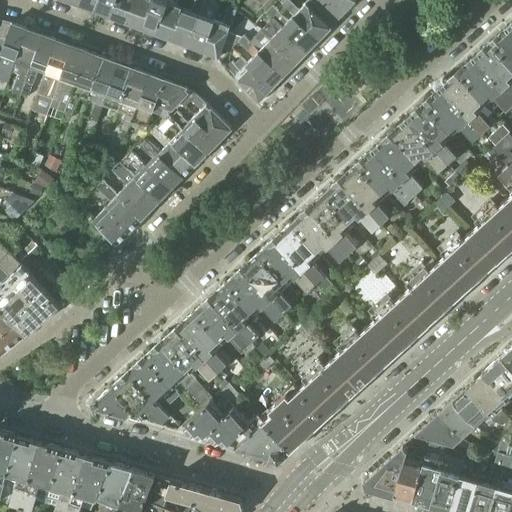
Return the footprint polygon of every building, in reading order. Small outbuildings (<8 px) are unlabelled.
[(81,0),(79,4),(94,9),(97,0),(81,0)] [(97,0),(94,9),(110,15),(115,0),(97,0)] [(115,0),(110,15),(126,21),(133,0),(115,0)] [(140,27),(150,0),(133,0),(126,21),(140,27)] [(150,0),(140,27),(156,32),(168,1),(168,0),(150,0)] [(156,32),(171,38),(184,7),(174,3),(175,0),(168,0),(168,1),(156,32)] [(171,38),(187,44),(203,0),(195,0),(192,10),(184,7),(171,38)] [(203,0),(187,44),(201,49),(214,18),(220,5),(206,0),(203,0)] [(285,0),(283,3),(294,13),(319,38),(330,27),(355,3),(349,0),(306,0),(298,9),(289,0),(285,0)] [(272,5),(267,10),(308,49),(319,38),(294,13),(287,20),(272,5)] [(214,18),(201,49),(214,54),(218,57),(228,31),(235,9),(228,7),(223,21),(214,18)] [(260,29),(261,30),(262,29),(296,61),(308,49),(267,10),(266,12),(271,17),(260,29)] [(0,36),(6,39),(11,22),(3,20),(1,27),(0,26),(0,36)] [(5,44),(3,53),(0,62),(0,78),(3,68),(11,71),(26,27),(11,22),(6,39),(5,44)] [(511,32),(506,26),(490,41),(511,65),(511,32)] [(19,97),(21,94),(41,33),(26,27),(11,71),(11,72),(18,74),(11,94),(19,97)] [(245,32),(243,35),(283,75),(296,61),(262,29),(261,30),(252,39),(245,32)] [(228,31),(218,57),(219,58),(238,40),(242,36),(228,31)] [(38,68),(45,71),(56,39),(41,33),(21,94),(28,97),(32,85),(33,85),(38,71),(37,71),(38,68)] [(253,55),(246,62),(272,86),(283,75),(243,35),(242,36),(238,40),(253,55)] [(47,115),(50,105),(71,44),(56,39),(45,71),(35,99),(35,100),(32,109),(47,115)] [(511,80),(508,76),(511,71),(511,65),(490,41),(473,56),(511,99),(511,80)] [(50,105),(64,111),(86,50),(71,44),(50,105)] [(78,96),(86,99),(102,55),(86,50),(64,111),(72,113),(78,96)] [(89,119),(96,121),(117,61),(102,55),(86,99),(95,102),(89,119)] [(506,110),(511,104),(511,99),(473,56),(456,71),(482,99),(490,92),(506,110)] [(272,86),(246,62),(241,57),(235,64),(232,61),(227,66),(259,99),(272,86)] [(109,107),(117,110),(133,67),(117,61),(96,121),(104,124),(109,111),(108,110),(109,107)] [(127,132),(130,125),(149,73),(133,67),(117,110),(126,114),(120,129),(127,132)] [(475,106),(482,99),(456,71),(440,86),(481,132),(491,124),(475,106)] [(144,131),(153,111),(164,78),(149,73),(130,125),(144,131)] [(165,117),(157,125),(158,126),(169,113),(168,113),(171,109),(172,110),(181,101),(192,89),(164,78),(153,111),(165,117)] [(473,140),(481,132),(440,86),(423,102),(448,130),(456,123),(473,140)] [(231,128),(192,89),(181,101),(186,106),(192,99),(201,109),(195,115),(219,140),(231,128)] [(441,137),(448,130),(423,102),(406,117),(448,163),(457,154),(441,137)] [(172,116),(208,151),(219,140),(195,115),(188,122),(177,111),(172,116)] [(169,113),(158,126),(164,132),(170,126),(177,132),(170,138),(196,163),(208,151),(172,116),(169,113)] [(439,171),(448,163),(406,117),(389,132),(415,160),(423,153),(439,171)] [(3,133),(10,136),(14,126),(6,123),(3,133)] [(165,145),(159,151),(183,176),(196,163),(170,138),(164,132),(158,126),(157,125),(156,124),(150,131),(165,145)] [(20,140),(24,129),(15,126),(11,137),(20,140)] [(407,167),(415,160),(389,132),(372,148),(414,194),(423,185),(407,167)] [(511,153),(509,150),(511,147),(511,136),(508,133),(491,149),(506,165),(504,166),(505,167),(498,174),(511,188),(511,192),(505,199),(511,206),(511,153)] [(144,137),(132,149),(147,164),(171,189),(183,176),(159,151),(144,137)] [(408,199),(414,194),(372,148),(356,163),(382,190),(386,195),(393,189),(406,202),(409,199),(408,199)] [(132,149),(120,161),(125,166),(132,159),(141,169),(134,175),(160,200),(171,189),(147,164),(132,149)] [(467,153),(464,156),(470,162),(473,159),(467,153)] [(45,165),(56,170),(58,171),(63,160),(50,154),(45,165)] [(456,171),(460,176),(468,169),(471,165),(465,159),(454,170),(456,171)] [(128,183),(117,194),(142,218),(160,200),(134,175),(125,166),(120,161),(113,169),(128,183)] [(374,197),(382,190),(356,163),(339,178),(380,224),(390,215),(374,197)] [(68,175),(77,179),(82,168),(72,164),(68,175)] [(460,176),(456,171),(439,187),(443,192),(460,176)] [(39,182),(46,188),(52,180),(45,174),(39,182)] [(372,230),(380,224),(339,178),(323,192),(348,220),(357,213),(372,230)] [(111,201),(105,206),(130,231),(142,218),(117,194),(103,180),(96,186),(111,201)] [(341,227),(348,220),(323,192),(308,206),(348,253),(357,245),(341,227)] [(20,195),(12,194),(0,204),(15,220),(26,209),(34,200),(20,195)] [(480,222),(472,229),(499,259),(511,247),(511,206),(505,199),(498,205),(495,202),(476,218),(480,222)] [(130,231),(105,206),(92,219),(116,245),(130,231)] [(340,260),(348,253),(308,206),(291,221),(317,249),(324,243),(340,260)] [(409,222),(414,219),(409,213),(405,217),(409,222)] [(309,257),(317,249),(291,221),(274,237),(315,283),(327,296),(336,288),(309,257)] [(391,224),(389,225),(385,229),(386,230),(392,237),(398,231),(391,224)] [(445,254),(437,262),(463,291),(474,281),(475,281),(488,269),(487,269),(499,259),(472,229),(463,237),(460,234),(442,250),(445,254)] [(0,306),(3,309),(26,333),(35,324),(34,323),(56,303),(58,304),(60,302),(58,301),(75,284),(54,263),(37,279),(14,255),(21,248),(4,231),(0,234),(0,306)] [(310,287),(315,283),(274,237),(258,252),(283,280),(291,273),(307,291),(311,288),(310,287)] [(276,286),(283,280),(258,252),(242,266),(284,312),(292,304),(276,286)] [(379,254),(372,260),(381,269),(387,262),(379,254)] [(381,269),(372,260),(367,265),(376,274),(381,269)] [(411,285),(402,294),(429,323),(440,313),(453,301),(463,291),(437,262),(429,269),(425,266),(408,282),(411,285)] [(275,320),(284,312),(242,266),(226,280),(251,309),(259,302),(275,320)] [(244,316),(251,309),(226,280),(210,296),(250,342),(259,334),(244,316)] [(376,317),(368,325),(395,354),(429,323),(402,294),(394,301),(391,297),(373,313),(376,317)] [(245,346),(250,342),(210,296),(194,310),(219,338),(226,332),(242,351),(246,347),(245,346)] [(320,305),(315,310),(320,315),(324,311),(320,305)] [(0,306),(0,329),(14,342),(26,333),(3,309),(0,306)] [(211,346),(219,338),(194,310),(177,325),(218,371),(227,363),(211,346)] [(311,317),(304,324),(313,333),(320,326),(311,317)] [(313,333),(304,324),(298,330),(307,339),(313,333)] [(215,373),(218,371),(177,325),(162,339),(186,368),(194,361),(210,379),(215,373)] [(342,348),(332,357),(359,386),(395,354),(368,325),(359,332),(356,329),(338,344),(342,348)] [(0,329),(0,354),(14,342),(0,329)] [(276,337),(279,341),(283,338),(286,335),(282,331),(276,337)] [(196,379),(186,368),(162,339),(145,354),(170,383),(177,376),(186,387),(196,379)] [(265,342),(257,349),(263,355),(271,348),(265,342)] [(511,345),(502,354),(511,364),(511,345)] [(242,362),(248,368),(261,357),(255,350),(242,362)] [(180,394),(170,383),(145,354),(128,369),(154,398),(161,392),(170,402),(180,394)] [(485,370),(508,396),(510,399),(511,397),(511,364),(502,354),(485,370)] [(307,380),(298,388),(325,418),(359,386),(332,357),(324,364),(321,360),(311,369),(303,376),(307,380)] [(170,415),(154,398),(128,369),(112,384),(138,413),(145,406),(157,419),(163,421),(170,415)] [(496,419),(504,421),(510,415),(500,403),(508,396),(485,370),(466,387),(489,412),(496,419)] [(218,381),(223,387),(227,383),(222,377),(218,381)] [(230,397),(233,402),(241,395),(229,382),(222,388),(225,392),(225,393),(229,398),(230,397)] [(142,417),(138,413),(112,384),(94,400),(96,407),(142,420),(142,417)] [(475,425),(489,412),(466,387),(452,400),(475,425)] [(272,411),(263,419),(291,449),(325,418),(298,388),(290,395),(286,392),(268,408),(272,411)] [(200,437),(204,434),(235,406),(228,399),(218,408),(210,399),(182,423),(179,426),(185,433),(193,435),(196,432),(200,437)] [(460,438),(475,425),(452,400),(437,413),(460,438)] [(225,444),(242,428),(249,422),(235,406),(204,434),(209,439),(216,442),(220,439),(225,444)] [(258,413),(249,422),(242,428),(248,434),(234,447),(259,454),(259,455),(262,455),(279,460),(291,449),(263,419),(258,413)] [(438,440),(447,442),(454,444),(460,438),(437,413),(416,433),(429,437),(438,440)] [(0,499),(8,472),(19,434),(0,428),(0,499)] [(9,503),(21,506),(40,440),(19,434),(8,472),(18,475),(9,503)] [(438,440),(429,437),(424,457),(433,459),(438,440)] [(478,449),(485,454),(490,440),(487,437),(478,449)] [(46,501),(51,484),(62,447),(40,440),(21,506),(32,510),(36,498),(46,501)] [(413,499),(432,504),(441,469),(445,455),(447,442),(438,440),(433,459),(432,464),(424,461),(423,463),(413,499)] [(488,449),(497,451),(500,443),(491,440),(488,449)] [(367,485),(395,493),(405,458),(407,449),(403,444),(365,478),(367,486),(367,485)] [(51,484),(46,501),(56,504),(53,511),(65,511),(84,453),(62,447),(51,484)] [(450,509),(459,511),(467,511),(477,479),(469,477),(473,463),(477,451),(467,448),(465,454),(464,461),(450,509)] [(467,511),(488,511),(505,454),(497,451),(488,481),(478,478),(477,479),(467,511)] [(84,453),(65,511),(78,511),(81,505),(91,508),(94,497),(96,497),(97,495),(110,461),(84,453)] [(511,455),(505,454),(488,511),(508,511),(511,500),(511,467),(511,463),(511,455)] [(441,469),(432,504),(450,509),(464,461),(445,455),(441,469)] [(395,493),(413,499),(423,463),(405,458),(395,493)] [(134,468),(110,461),(97,495),(106,499),(101,511),(100,511),(114,511),(119,502),(134,468)] [(155,474),(134,468),(119,502),(126,504),(122,511),(139,511),(141,510),(155,474)] [(195,501),(196,502),(210,511),(236,511),(242,505),(243,505),(240,498),(175,480),(159,475),(153,490),(166,493),(169,494),(195,501)] [(153,490),(148,500),(163,507),(169,494),(166,493),(153,490)] [(186,508),(183,511),(210,511),(196,502),(190,511),(186,508)]
